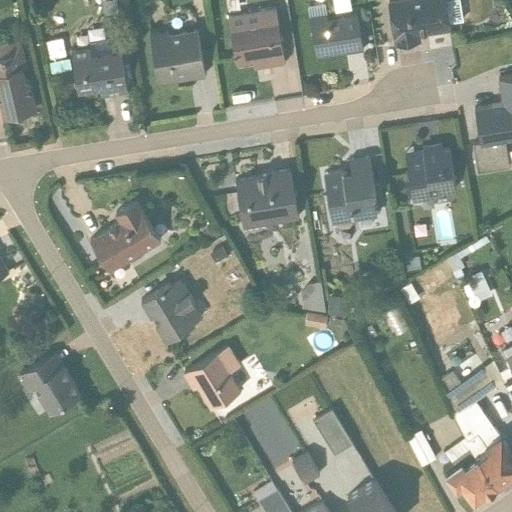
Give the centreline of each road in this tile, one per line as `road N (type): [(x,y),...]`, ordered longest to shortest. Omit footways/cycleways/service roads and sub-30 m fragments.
road 1 (residential): [(0,173),(351,114),(411,91)]
road 2 (residential): [(201,511),(0,181)]
